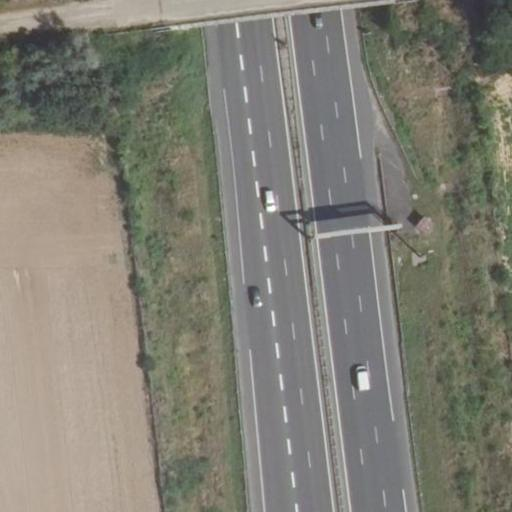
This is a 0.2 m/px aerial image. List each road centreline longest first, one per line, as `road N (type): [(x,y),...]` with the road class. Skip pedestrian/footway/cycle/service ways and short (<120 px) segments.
road 1 (motorway): [(379,511),(315,0)]
road 2 (motorway): [(248,0),(298,511)]
road 3 (track): [(0,23),(193,0)]
